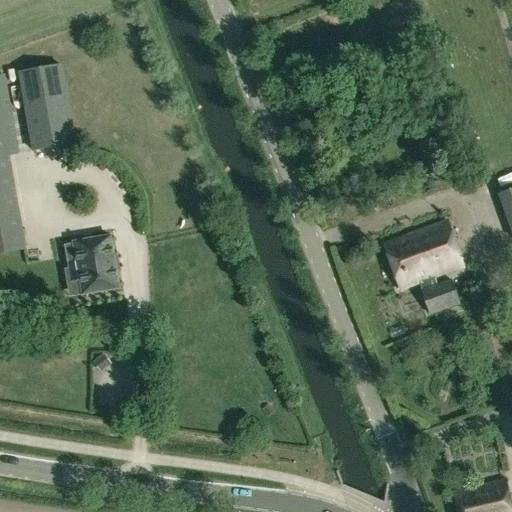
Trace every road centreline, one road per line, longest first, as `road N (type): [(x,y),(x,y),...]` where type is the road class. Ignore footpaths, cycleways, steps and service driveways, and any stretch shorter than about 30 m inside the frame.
road 1 (tertiary): [(394,459),(215,0)]
road 2 (secondary): [(305,511),(0,466)]
road 3 (unclassified): [(394,459),(511,415)]
